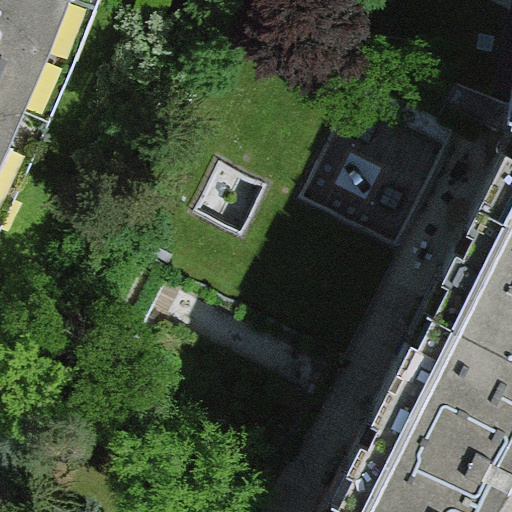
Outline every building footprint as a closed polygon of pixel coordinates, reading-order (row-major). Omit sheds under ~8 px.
[(0,0),(0,204),(90,0),(0,0)] [(234,0),(125,254),(346,364),(468,118),(448,107),(459,87),(261,0),(234,0)] [(511,142),(436,296),(511,334),(511,142)] [(339,484),(395,511),(497,511),(511,484),(511,334),(436,296),(339,484)] [(395,511),(339,484),(325,511),(395,511)]
